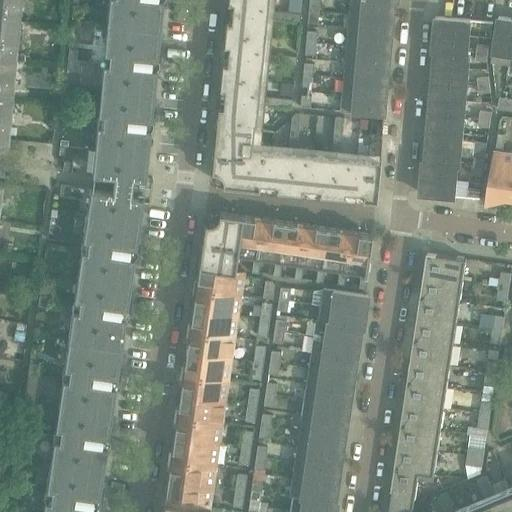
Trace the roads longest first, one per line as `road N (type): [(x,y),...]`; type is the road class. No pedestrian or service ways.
road 1 (residential): [(202,0),(136,511)]
road 2 (residential): [(361,511),(400,219)]
road 3 (residential): [(400,219),(417,0)]
